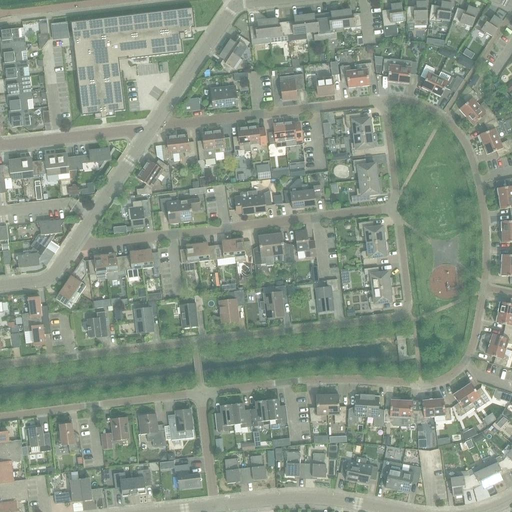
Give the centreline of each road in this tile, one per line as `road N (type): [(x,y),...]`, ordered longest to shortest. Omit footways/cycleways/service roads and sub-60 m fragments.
road 1 (residential): [(202,393),(345,378),(443,380),(473,348),(487,288),(478,161),(420,104),(385,101)]
road 2 (residential): [(195,342),(409,314),(391,207)]
road 3 (residential): [(391,207),(101,242),(77,235)]
road 4 (residential): [(385,101),(151,126)]
road 5 (residential): [(0,416),(202,393)]
road 6 (residential): [(0,367),(195,342)]
road 7 (residential): [(213,506),(319,496),(404,511)]
road 8 (residential): [(272,0),(226,13),(151,126)]
road 9 (residential): [(0,145),(151,126)]
road 10 (residential): [(151,126),(77,235)]
